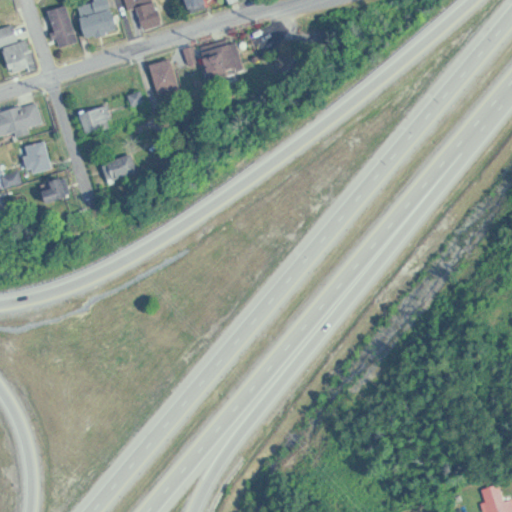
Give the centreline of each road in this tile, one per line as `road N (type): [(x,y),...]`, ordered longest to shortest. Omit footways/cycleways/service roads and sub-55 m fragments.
road 1 (motorway): [(511,18),(97,511)]
road 2 (motorway): [(476,0),(301,147),(169,241),(66,292),(0,306)]
road 3 (motorway): [(153,511),(489,117)]
road 4 (motorway): [(197,511),(232,452),(463,163),(489,117)]
road 5 (residential): [(0,99),(257,13),(328,0)]
road 6 (residential): [(94,196),(28,0)]
road 7 (motorway): [(0,382),(29,435),(34,511)]
